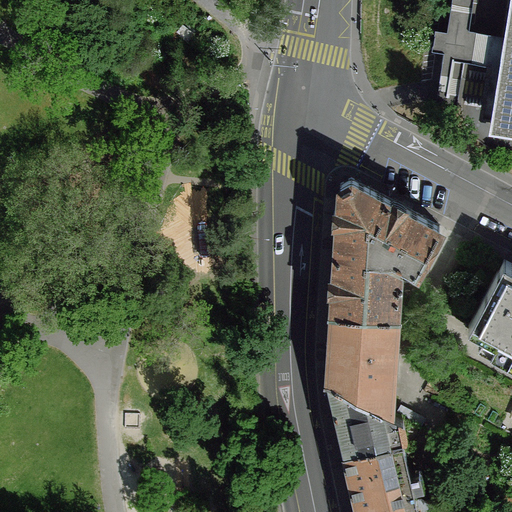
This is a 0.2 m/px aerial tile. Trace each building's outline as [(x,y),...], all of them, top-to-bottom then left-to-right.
[(511,0),(510,0),(505,34),(502,51),(499,67),(489,128),(511,131),(511,0)] [(333,308),(398,312),(401,266),(389,259),(393,254),(418,267),(440,224),(353,177),(342,183),(333,308)] [(511,263),(504,259),(470,325),(496,339),(491,348),(511,358),(511,263)] [(329,378),(392,412),(398,312),(333,308),(329,378)] [(346,449),(404,436),(407,428),(405,419),(392,412),(329,378),(346,449)] [(423,511),(404,436),(346,449),(360,511),(423,511)] [(511,511),(511,487),(499,511),(511,511)] [(436,511),(463,511),(442,501),(436,511)]
